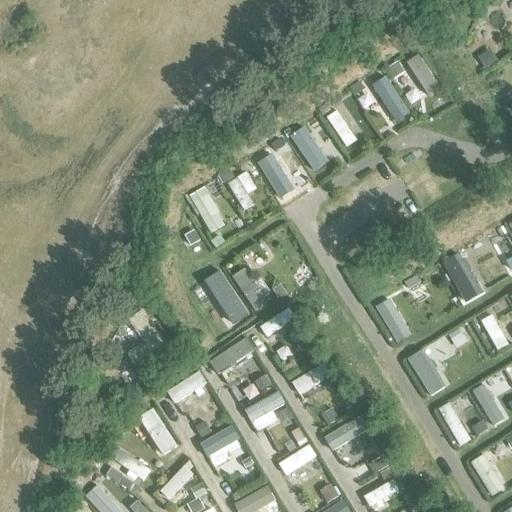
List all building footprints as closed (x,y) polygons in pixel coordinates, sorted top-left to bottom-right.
[(489,51),(477,59),(484,70),(496,62),(489,51)] [(428,98),(440,90),(418,55),(405,63),(428,98)] [(396,65),(387,70),(393,79),(402,74),(396,65)] [(383,77),(371,84),(394,121),(406,113),(383,77)] [(357,82),(347,88),(350,92),(353,97),(363,91),(360,86),(357,82)] [(511,101),(502,108),(510,119),(511,118),(511,101)] [(325,104),(317,109),(320,113),(322,116),(329,111),(327,108),(325,104)] [(336,111),(326,118),(346,149),(356,142),(336,111)] [(301,134),(290,141),(309,170),(321,163),(301,134)] [(262,148),(250,156),(252,159),(255,163),(267,156),(264,151),(262,148)] [(270,158),(259,166),(278,194),(289,186),(270,158)] [(227,169),(216,176),(220,182),(222,185),(233,178),(230,174),(227,169)] [(226,184),(243,211),(253,205),(247,195),(257,189),(247,172),(226,184)] [(203,189),(189,197),(210,235),(224,227),(203,189)] [(218,237),(209,243),(214,249),(222,243),(218,237)] [(318,281),(294,238),(283,244),(307,288),(318,281)] [(511,271),(495,242),(484,248),(501,278),(511,271)] [(483,252),(473,258),(478,266),(488,260),(483,252)] [(459,265),(448,271),(465,301),(476,294),(459,265)] [(242,270),(230,278),(256,314),(267,306),(242,270)] [(415,276),(403,283),(404,285),(406,290),(419,284),(416,278),(415,276)] [(193,282),(182,290),(188,298),(199,291),(193,282)] [(280,285),(272,289),(278,300),(286,295),(280,285)] [(422,286),(412,293),(429,322),(440,316),(422,286)] [(207,316),(218,332),(244,314),(233,299),(207,316)] [(384,300),(373,306),(390,336),(401,330),(384,300)] [(288,309),(259,329),(266,339),(295,319),(288,309)] [(143,344),(127,355),(135,367),(165,345),(144,312),(128,321),(143,344)] [(491,316),(481,323),(498,352),(509,346),(491,316)] [(457,330),(448,337),(455,349),(465,343),(457,330)] [(245,340),(209,364),(218,376),(253,352),(245,340)] [(418,356),(407,362),(428,396),(438,390),(418,356)] [(293,363),(282,369),(286,377),(297,370),(293,363)] [(320,369),(297,382),(303,392),(310,388),(312,392),(321,387),(319,383),(325,379),(320,369)] [(198,373),(166,393),(174,405),(206,385),(198,373)] [(264,376),(253,383),(259,392),(270,386),(264,376)] [(482,386),(471,393),(490,426),(501,419),(482,386)] [(277,393),(244,412),(251,424),(284,405),(277,393)] [(449,405),(437,411),(459,448),(470,441),(449,405)] [(135,407),(126,413),(129,417),(133,422),(141,416),(137,410),(135,407)] [(330,408),(319,415),(326,426),(337,419),(330,408)] [(356,419),(328,435),(335,445),(352,435),(354,437),(361,433),(359,430),(362,429),(356,419)] [(175,450),(156,420),(145,427),(164,457),(175,450)] [(203,422),(193,428),(199,438),(209,432),(203,422)] [(481,423),(471,429),(476,437),(486,431),(481,423)] [(231,429),(202,447),(208,458),(237,440),(231,429)] [(297,430),(289,434),(295,444),(302,439),(297,430)] [(308,446),(278,466),(285,477),(315,458),(308,446)] [(142,482),(149,472),(114,447),(107,457),(142,482)] [(383,456),(370,464),(376,473),(389,466),(390,465),(385,455),(383,456)] [(480,457),(469,463),(486,493),(497,487),(480,457)] [(183,467),(159,493),(168,502),(193,476),(183,467)] [(391,468),(379,475),(384,483),(396,476),(397,476),(392,468),(391,468)] [(110,469),(105,477),(127,491),(132,483),(110,469)] [(98,476),(91,482),(98,489),(105,483),(98,476)] [(392,481),(363,498),(369,508),(398,492),(392,481)] [(200,485),(192,489),(197,497),(204,493),(200,485)] [(329,485),(319,492),(326,504),(337,498),(329,485)] [(266,488),(234,507),(236,511),(257,511),(274,503),(266,488)] [(114,511),(95,491),(86,500),(97,511),(114,511)] [(197,499),(185,505),(188,511),(196,511),(202,509),(197,499)] [(334,503),(323,510),(324,511),(336,511),(339,510),(334,503)]
